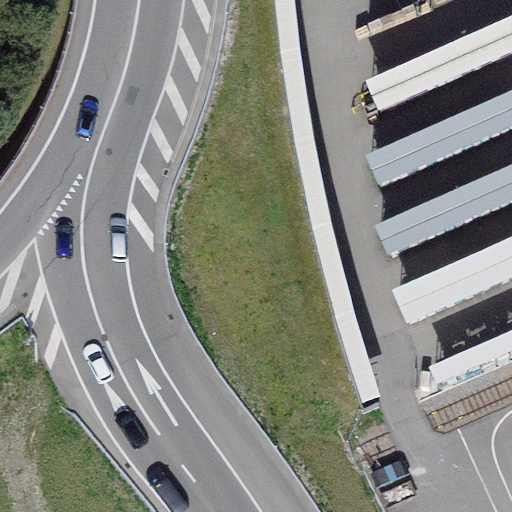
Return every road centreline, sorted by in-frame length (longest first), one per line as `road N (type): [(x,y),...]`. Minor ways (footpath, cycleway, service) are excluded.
road 1 (motorway): [(216,511),(153,426),(99,323),(78,236),(75,150)]
road 2 (motorway): [(75,150),(98,103),(123,0)]
road 3 (motorway): [(0,245),(75,150)]
